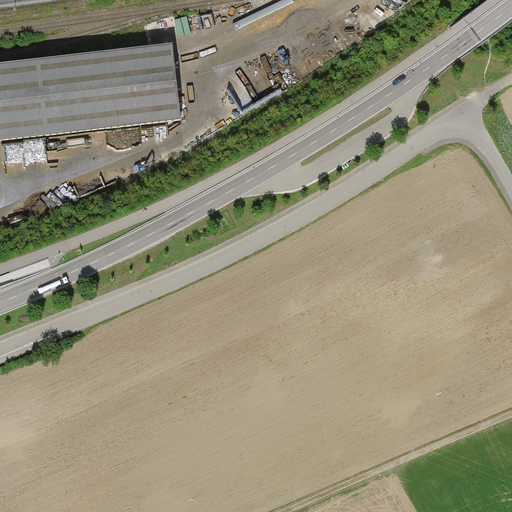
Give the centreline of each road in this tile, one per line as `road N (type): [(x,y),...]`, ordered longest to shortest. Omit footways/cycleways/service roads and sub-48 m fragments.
road 1 (residential): [(511,190),(472,130),(435,128),(299,218),(0,351)]
road 2 (primary): [(0,303),(250,183),(414,82),(511,10)]
road 3 (track): [(292,511),(511,417)]
